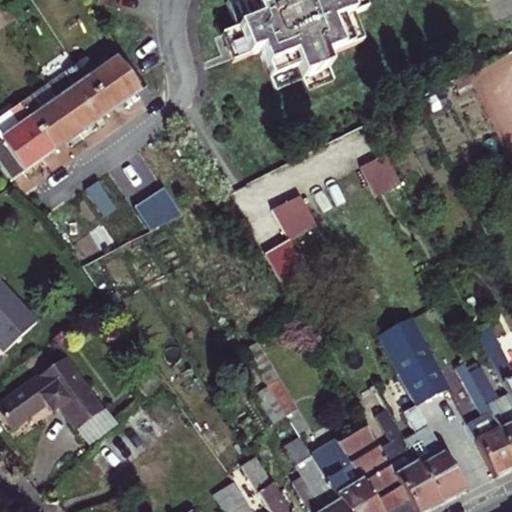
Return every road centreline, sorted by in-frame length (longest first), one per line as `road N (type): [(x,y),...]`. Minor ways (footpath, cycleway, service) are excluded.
road 1 (residential): [(45,200),(173,107),(172,0)]
road 2 (unknown): [(355,154),(272,193),(238,183),(200,140),(178,96)]
